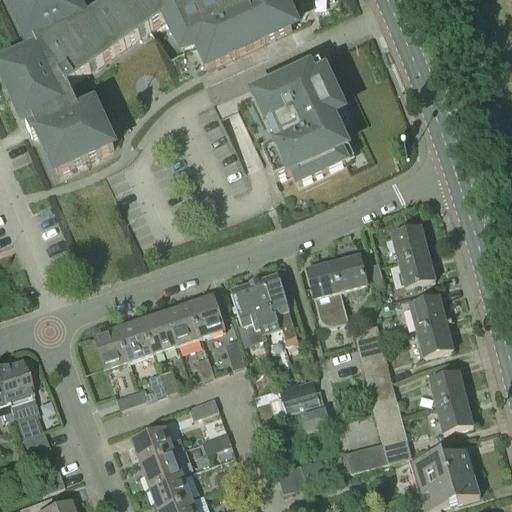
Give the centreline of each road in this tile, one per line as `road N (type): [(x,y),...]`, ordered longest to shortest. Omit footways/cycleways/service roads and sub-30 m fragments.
road 1 (residential): [(59,321),(255,256),(454,170)]
road 2 (tertiary): [(511,378),(454,170)]
road 3 (residential): [(115,511),(48,325)]
road 4 (tertiary): [(454,170),(386,0)]
road 5 (residential): [(59,321),(0,176)]
